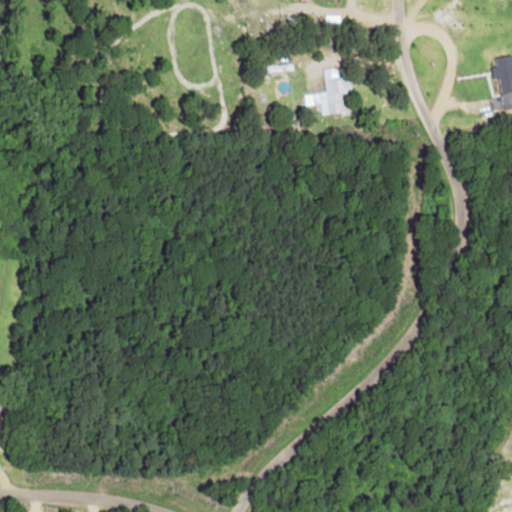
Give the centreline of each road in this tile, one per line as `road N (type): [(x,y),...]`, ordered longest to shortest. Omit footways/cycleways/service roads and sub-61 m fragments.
road 1 (residential): [(232,511),(331,323),(385,193),(366,0)]
road 2 (residential): [(0,495),(152,511)]
